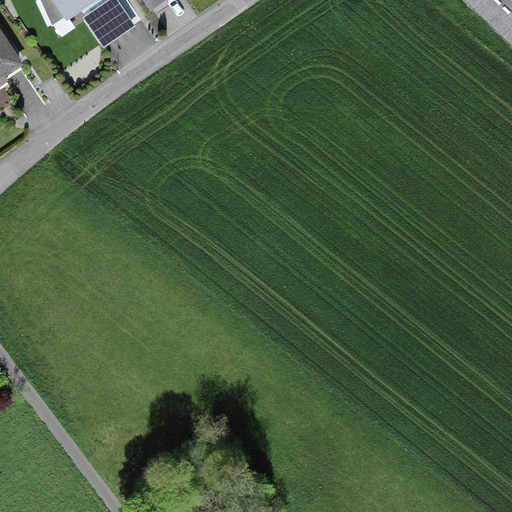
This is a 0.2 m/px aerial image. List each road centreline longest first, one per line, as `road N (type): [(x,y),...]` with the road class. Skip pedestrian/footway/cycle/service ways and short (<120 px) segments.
road 1 (residential): [(0,177),(241,0)]
road 2 (track): [(0,360),(114,511)]
